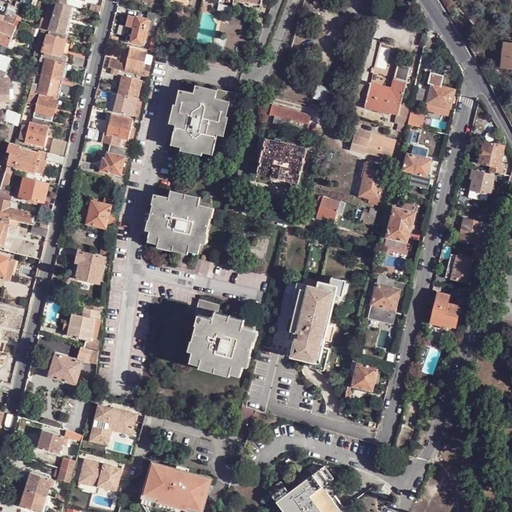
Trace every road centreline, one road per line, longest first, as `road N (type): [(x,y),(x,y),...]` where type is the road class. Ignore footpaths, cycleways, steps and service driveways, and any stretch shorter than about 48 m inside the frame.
road 1 (residential): [(116,0),(0,441)]
road 2 (residential): [(386,431),(475,76)]
road 3 (residential): [(511,226),(481,322),(503,305),(511,280)]
road 4 (primary): [(511,392),(453,511)]
